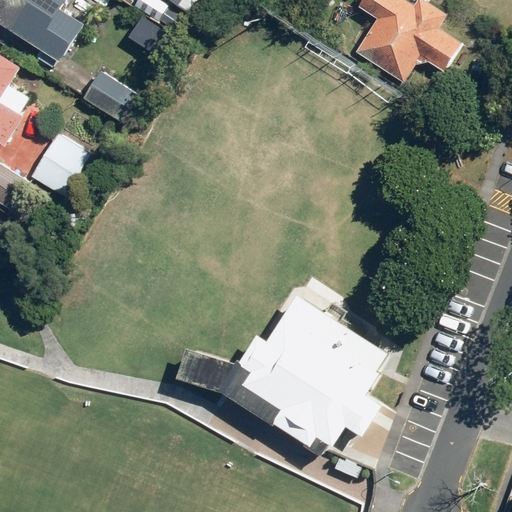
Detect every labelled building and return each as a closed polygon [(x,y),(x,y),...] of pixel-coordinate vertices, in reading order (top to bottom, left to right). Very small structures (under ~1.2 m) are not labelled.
[(0,0),(0,18),(66,61),(91,23),(68,8),(72,0),(0,0)] [(422,0),(419,5),(410,0),(366,0),(363,5),(364,6),(382,18),(361,50),(409,83),(421,64),(433,61),(450,71),(468,43),(444,27),(453,14),(431,0),(422,0)] [(0,140),(10,146),(29,115),(26,113),(35,98),(15,86),(27,67),(0,50),(0,140)] [(144,95),(103,70),(85,99),(127,124),(144,95)] [(61,133),(35,176),(68,196),(94,152),(61,133)] [(0,199),(13,208),(31,181),(0,160),(0,199)] [(165,331),(168,360),(233,386),(317,434),(380,345),(289,276),(238,348),(165,331)]
